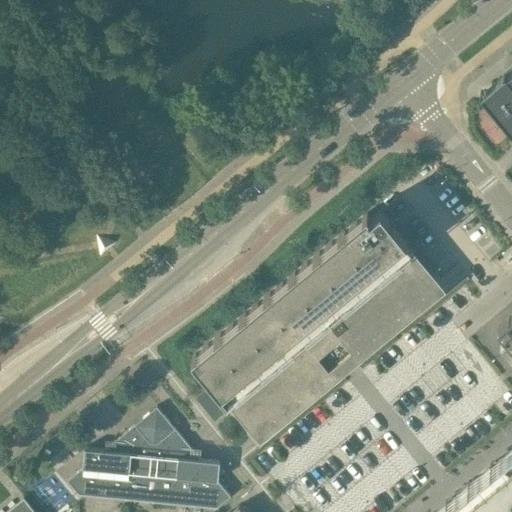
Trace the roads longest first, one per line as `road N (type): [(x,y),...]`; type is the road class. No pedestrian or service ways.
road 1 (tertiary): [(0,410),(400,81)]
road 2 (residential): [(314,511),(278,470),(511,281)]
road 3 (residential): [(511,215),(400,81)]
road 4 (tertiary): [(400,81),(500,0)]
